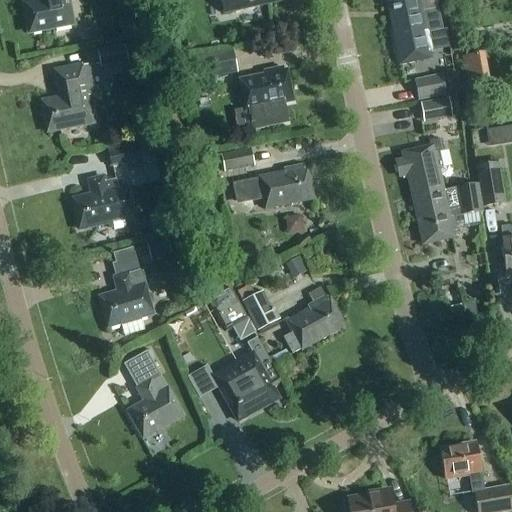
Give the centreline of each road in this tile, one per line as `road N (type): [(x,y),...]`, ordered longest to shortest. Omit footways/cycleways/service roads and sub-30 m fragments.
road 1 (residential): [(335,0),(398,294),(431,391)]
road 2 (residential): [(87,511),(0,240)]
road 3 (residential): [(212,511),(431,391)]
